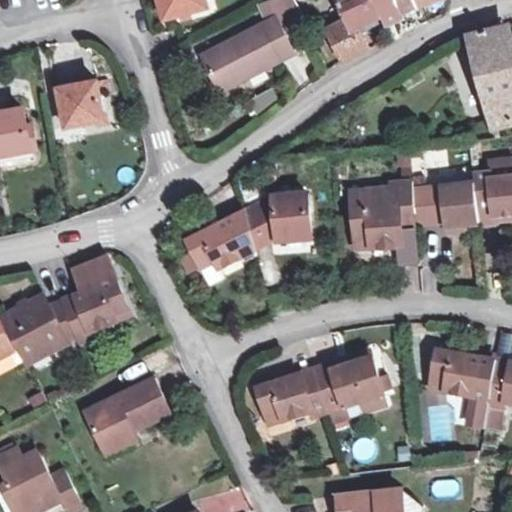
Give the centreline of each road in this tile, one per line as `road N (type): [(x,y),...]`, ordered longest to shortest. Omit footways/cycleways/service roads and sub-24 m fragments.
road 1 (residential): [(183,189),(366,65),(469,10)]
road 2 (residential): [(213,372),(271,336),(371,308),(450,304),(511,313)]
road 3 (residential): [(124,0),(183,189)]
road 4 (residential): [(213,372),(139,230)]
road 5 (residential): [(263,511),(213,372)]
road 6 (residential): [(0,250),(139,230)]
road 7 (residential): [(124,0),(0,31)]
